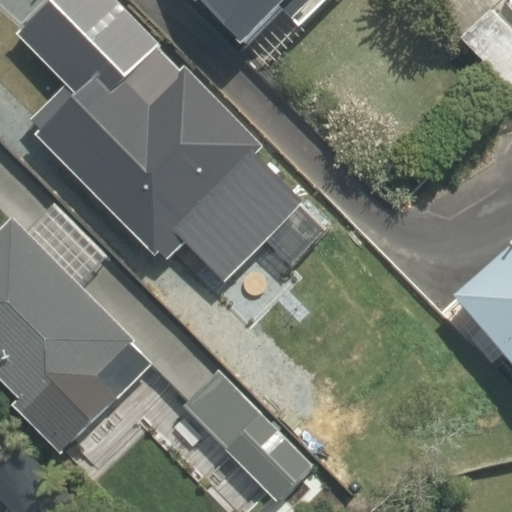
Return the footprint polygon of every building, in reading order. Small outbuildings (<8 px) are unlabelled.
[(175,0),(234,64),(279,23),(293,38),(334,0),(175,0)] [(511,92),(511,19),(497,4),(451,51),(503,102),(511,92)] [(131,87),(111,68),(33,149),(177,289),(215,250),(192,228),(265,152),(163,54),(131,87)] [(0,234),(0,393),(7,400),(0,406),(0,421),(47,471),(150,371),(9,226),(0,234)] [(511,260),(450,315),(511,385),(511,260)] [(323,459),(354,422),(299,377),(269,414),(323,459)] [(177,419),(271,508),(309,467),(215,378),(177,419)]
